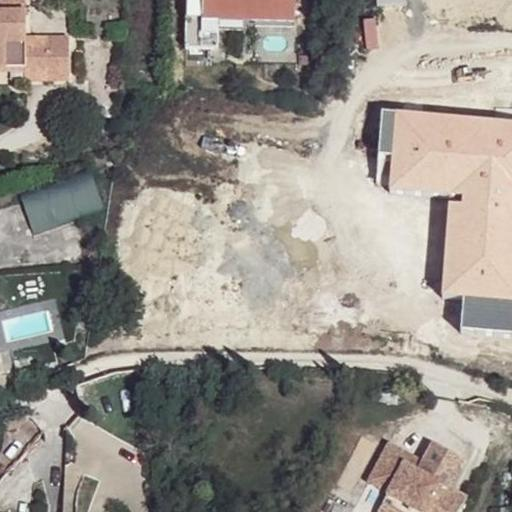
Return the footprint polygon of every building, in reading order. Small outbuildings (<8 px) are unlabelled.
[(6,5),(6,12),(26,12),(25,0),(0,0),(1,5),(6,5)] [(294,23),(294,0),(185,0),(185,49),(219,49),(219,32),(219,18),(252,18),(252,23),(294,23)] [(69,39),(26,39),(26,12),(6,12),(6,5),(1,5),(0,5),(0,68),(25,68),(25,81),(69,81),(69,39)] [(252,18),(219,18),(219,32),(255,33),(255,28),(294,29),(294,23),(252,23),(252,18)] [(511,92),(511,32),(439,43),(444,72),(471,68),(476,99),(479,98),(481,111),(506,107),(504,94),(511,92)] [(20,194),(33,232),(102,208),(89,170),(20,194)] [(35,367),(16,374),(20,386),(39,379),(35,367)] [(16,421),(0,425),(0,429),(1,431),(17,427),(16,421)] [(459,511),(467,498),(449,489),(464,460),(433,444),(423,463),(418,472),(405,465),(410,456),(389,445),(369,482),(388,493),(383,504),(397,511),(403,511),(407,506),(418,511),(459,511)] [(405,465),(418,472),(423,463),(410,456),(405,465)]
